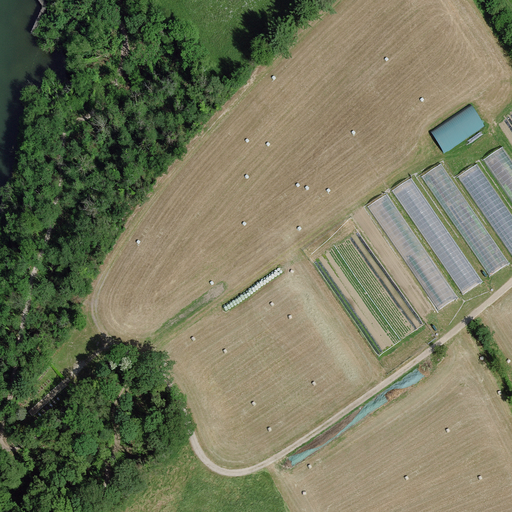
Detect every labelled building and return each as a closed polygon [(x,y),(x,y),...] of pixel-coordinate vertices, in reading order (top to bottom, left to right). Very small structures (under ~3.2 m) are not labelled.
[(43,0),(33,0),(32,1),(40,10),(28,40),(36,45),(49,15),(51,9),(43,0)] [(485,125),(472,105),(433,131),(446,151),(485,125)] [(511,160),(504,149),(486,161),(511,198),(511,160)] [(511,214),(478,166),(461,178),(511,251),(511,214)] [(507,264),(442,167),(425,179),(489,276),(507,264)] [(481,284),(414,184),(396,195),(464,296),(481,284)] [(455,299),(390,201),(372,213),(437,311),(455,299)]
